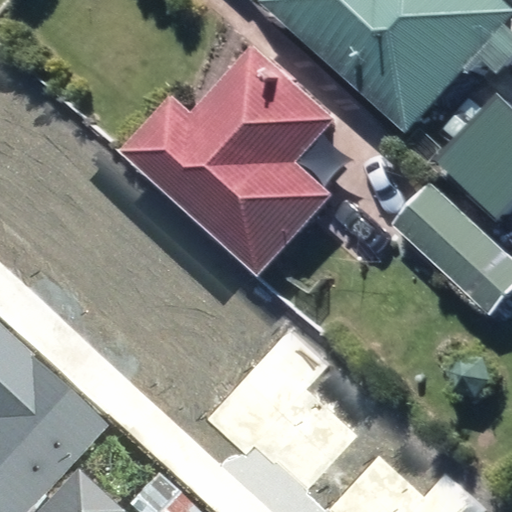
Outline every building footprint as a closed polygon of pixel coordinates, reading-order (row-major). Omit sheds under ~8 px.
[(511,0),(289,0),(428,123),(511,27),(511,0)] [(128,148),(266,272),(339,190),(304,160),(342,118),(259,42),(200,109),(180,91),(128,148)] [(511,202),(511,109),(496,95),(436,159),(499,217),(511,202)] [(114,289),(51,357),(136,435),(208,357),(257,403),(306,349),(86,146),(22,215),(95,282),(100,277),(114,289)] [(407,220),(506,310),(511,303),(511,237),(446,178),(407,220)] [(0,511),(29,511),(114,418),(0,316),(0,511)] [(79,466),(36,511),(127,511),(129,511),(79,466)] [(480,480),(445,511),(502,511),(506,508),(480,480)]
